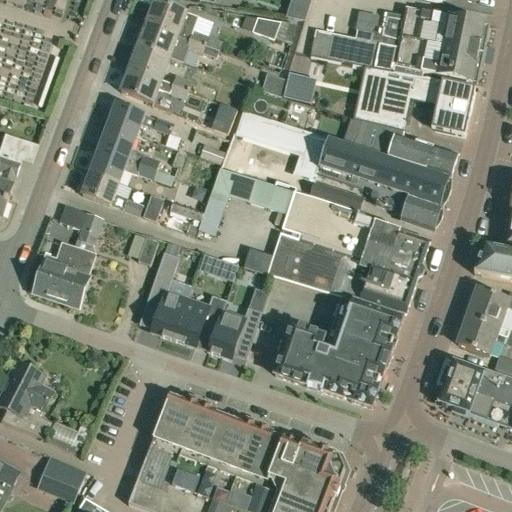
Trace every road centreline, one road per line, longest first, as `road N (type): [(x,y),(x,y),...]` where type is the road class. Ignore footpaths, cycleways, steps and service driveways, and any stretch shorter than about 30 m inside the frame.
road 1 (secondary): [(398,423),(484,161),(511,31)]
road 2 (unclassified): [(389,440),(5,310)]
road 3 (residential): [(16,263),(114,0)]
road 4 (unclassified): [(511,467),(398,423)]
